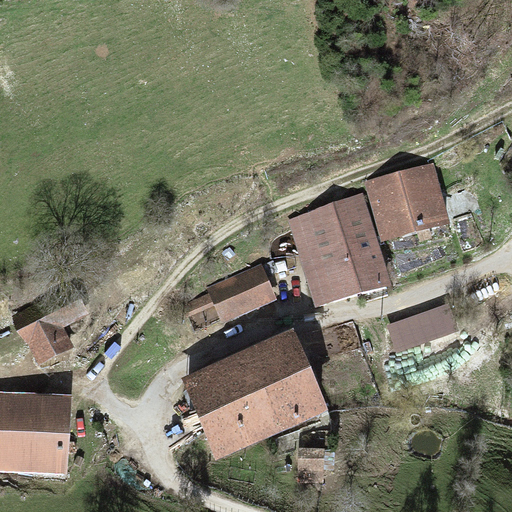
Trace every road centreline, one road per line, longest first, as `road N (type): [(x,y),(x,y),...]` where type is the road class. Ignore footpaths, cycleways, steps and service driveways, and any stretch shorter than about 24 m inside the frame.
road 1 (track): [(511,107),(436,147),(266,213),(208,249),(101,374),(105,400),(151,421)]
road 2 (unclassified): [(151,421),(165,390),(211,359),(474,279),(511,259)]
road 3 (track): [(241,511),(166,474),(153,452),(151,421)]
